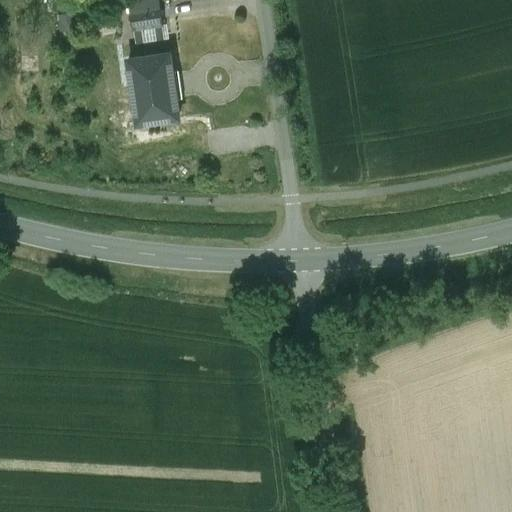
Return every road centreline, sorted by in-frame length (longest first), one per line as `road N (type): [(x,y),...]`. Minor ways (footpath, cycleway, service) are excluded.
road 1 (tertiary): [(0,223),(70,243),(296,259)]
road 2 (residential): [(296,259),(263,0)]
road 3 (residential): [(331,511),(296,259)]
road 4 (tertiary): [(296,259),(441,247),(511,230)]
